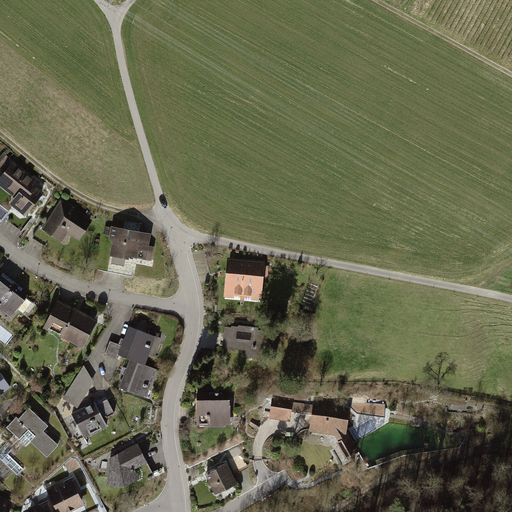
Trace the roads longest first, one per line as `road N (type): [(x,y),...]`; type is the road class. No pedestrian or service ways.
road 1 (track): [(511,299),(171,226),(115,19)]
road 2 (residential): [(191,308),(171,226),(90,201),(0,132)]
road 3 (residential): [(191,308),(76,288),(0,238)]
road 4 (residential): [(177,505),(168,430),(191,308)]
road 5 (track): [(329,511),(385,470),(487,450),(511,454)]
road 6 (track): [(376,0),(511,73)]
